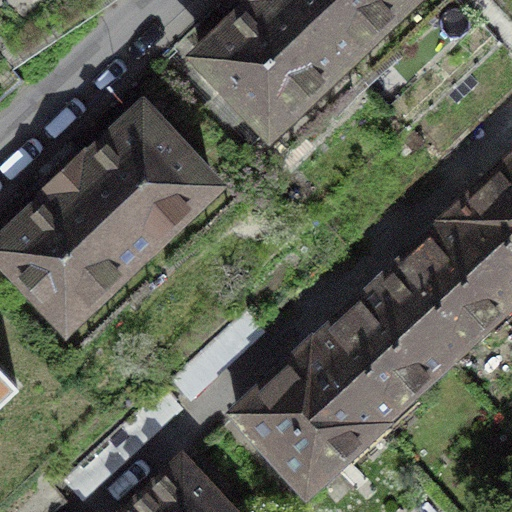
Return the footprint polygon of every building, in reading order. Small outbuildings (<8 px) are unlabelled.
[(299,96),(341,56),(287,0),(248,0),(249,0),(251,3),(199,52),(268,125),(278,115),(284,116),(300,102),(299,96)] [(287,0),(341,56),(384,15),(387,18),(405,0),(287,0)] [(65,174),(138,250),(211,180),(142,108),(91,157),(87,153),(65,174)] [(511,157),(448,216),(511,284),(511,157)] [(138,250),(65,174),(46,193),(49,196),(0,241),(0,247),(64,317),(73,309),(79,309),(96,293),(96,289),(138,250)] [(511,284),(448,216),(378,281),(447,354),(485,319),(496,332),(511,316),(511,284)] [(447,354),(378,281),(308,344),(388,429),(421,399),(411,388),(447,354)] [(388,429),(308,344),(237,409),(308,485),(326,480),(338,468),(342,472),(388,429)] [(0,350),(0,399),(25,374),(0,350)] [(83,500),(182,406),(161,384),(62,477),(83,500)] [(229,511),(179,458),(123,511),(229,511)]
